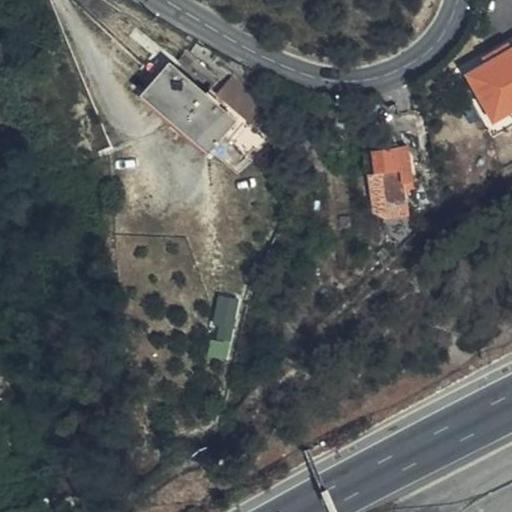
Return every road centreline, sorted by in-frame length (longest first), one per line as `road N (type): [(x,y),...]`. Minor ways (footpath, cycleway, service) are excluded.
road 1 (unclassified): [(170,0),(312,80),(389,84),(446,31),(455,0)]
road 2 (motorway): [(511,401),(301,511)]
